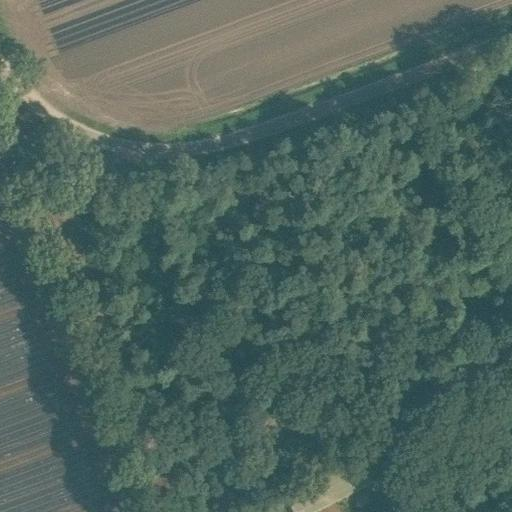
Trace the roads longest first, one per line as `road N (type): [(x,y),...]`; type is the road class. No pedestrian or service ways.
road 1 (unclassified): [(511,36),(204,152),(137,151),(74,129),(21,89),(0,58)]
road 2 (track): [(52,216),(167,511)]
road 3 (track): [(52,216),(0,68)]
